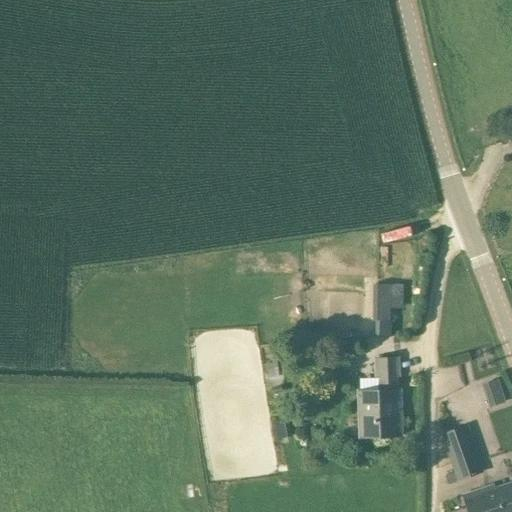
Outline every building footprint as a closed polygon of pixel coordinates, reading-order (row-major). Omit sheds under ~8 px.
[(387,240),(415,232),(413,222),(384,230),(387,240)] [(376,337),(391,337),(391,285),(373,285),(373,321),(376,321),(376,337)] [(375,379),(378,379),(379,393),(360,393),(361,436),(401,435),(400,392),(399,392),(398,378),(401,378),(401,358),(375,358),(375,379)] [(498,379),(481,384),(489,408),(506,403),(498,379)] [(448,486),(460,481),(483,473),(467,427),(444,435),(456,472),(445,476),(448,486)] [(511,511),(511,483),(489,492),(488,489),(465,498),(469,511),(511,511)]
